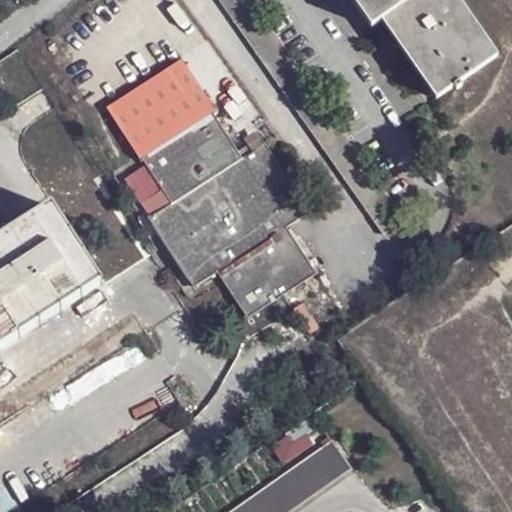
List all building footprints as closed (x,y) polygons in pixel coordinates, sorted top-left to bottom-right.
[(253,0),(222,0),(386,234),(407,218),(400,207),(397,207),(253,0)] [(375,0),(353,0),(374,28),(381,22),(388,18),(375,0)] [(414,0),(375,0),(388,18),(414,0)] [(459,0),(414,0),(388,18),(444,96),(500,57),(459,0)] [(381,22),(438,101),(444,96),(388,18),(381,22)] [(0,240),(48,209),(101,288),(152,256),(44,90),(0,117),(0,240)] [(143,160),(173,205),(151,221),(195,289),(219,274),(249,320),(317,276),(287,229),(311,213),(266,145),(244,160),(213,114),(143,160)] [(0,353),(101,288),(48,209),(0,240),(0,353)] [(292,307),(308,335),(343,315),(326,287),(292,307)] [(288,511),(351,468),(332,441),(232,511),(288,511)]
